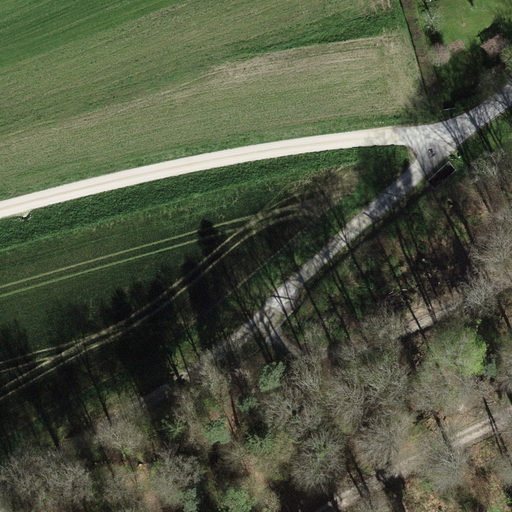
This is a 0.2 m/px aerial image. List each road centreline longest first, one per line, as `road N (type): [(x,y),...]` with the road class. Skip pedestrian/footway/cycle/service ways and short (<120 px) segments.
road 1 (track): [(0,213),(224,159),(477,126)]
road 2 (track): [(0,489),(256,320)]
road 3 (track): [(256,320),(477,126)]
road 4 (track): [(256,320),(285,351),(310,359),(414,324),(511,275)]
road 5 (track): [(511,415),(321,511)]
